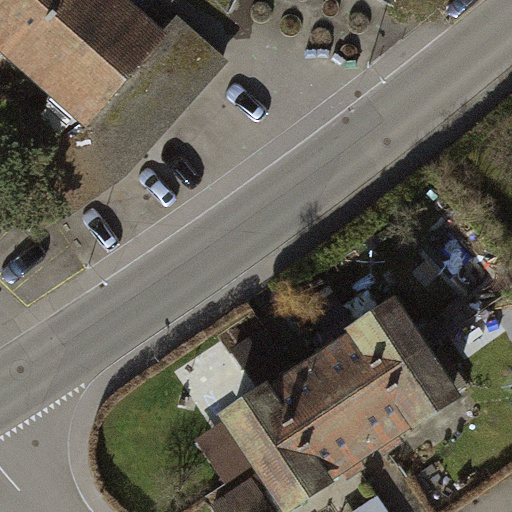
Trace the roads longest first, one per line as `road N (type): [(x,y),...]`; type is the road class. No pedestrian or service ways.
road 1 (residential): [(0,404),(266,228),(511,33)]
road 2 (secondary): [(91,511),(332,0)]
